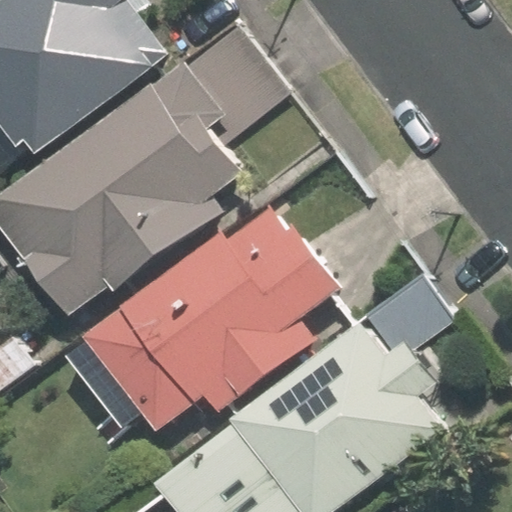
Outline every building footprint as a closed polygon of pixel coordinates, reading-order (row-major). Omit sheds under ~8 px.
[(43,0),(0,33),(0,112),(33,157),(169,55),(132,6),(139,0),(43,0)] [(30,214),(94,300),(259,178),(196,92),(30,214)] [(118,337),(179,418),(356,288),(296,206),(118,337)] [(0,400),(47,364),(1,305),(0,305),(0,400)] [(172,483),(191,511),(345,511),(461,431),(390,331),(172,483)]
